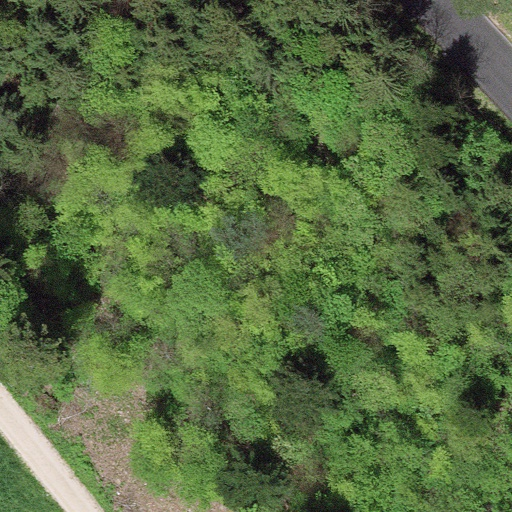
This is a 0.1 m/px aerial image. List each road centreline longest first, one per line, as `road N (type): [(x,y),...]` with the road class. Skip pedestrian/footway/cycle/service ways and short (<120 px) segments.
road 1 (track): [(83,511),(0,413)]
road 2 (tertiary): [(425,0),(511,90)]
